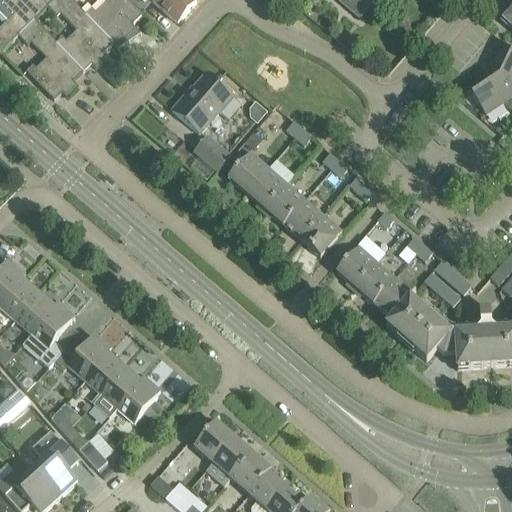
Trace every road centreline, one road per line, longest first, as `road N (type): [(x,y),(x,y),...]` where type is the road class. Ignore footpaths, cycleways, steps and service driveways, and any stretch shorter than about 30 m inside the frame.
road 1 (secondary): [(0,115),(331,399)]
road 2 (residential): [(0,221),(19,202),(42,195),(242,366)]
road 3 (residential): [(511,421),(463,425),(396,403),(349,376),(282,317)]
road 4 (residential): [(282,317),(83,148)]
road 5 (residential): [(99,511),(183,440),(242,366)]
road 6 (residential): [(219,0),(83,148)]
road 7 (residential): [(393,102),(235,0)]
road 8 (residential): [(242,366),(355,467),(370,499)]
road 9 (residential): [(282,317),(407,180)]
road 10 (secondary): [(331,399),(394,459),(433,476),(474,481)]
road 11 (secondary): [(488,452),(416,442),(331,399)]
road 12 (residential): [(511,195),(472,232),(407,180)]
road 13 (residential): [(393,102),(483,0)]
